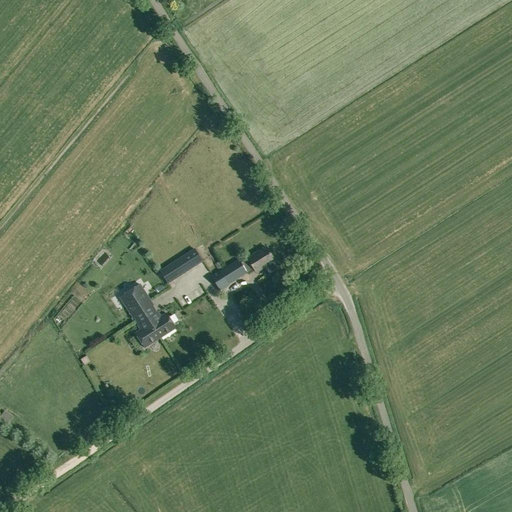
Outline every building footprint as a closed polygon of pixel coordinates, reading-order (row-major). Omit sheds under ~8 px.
[(266,247),(248,258),(256,271),(265,266),(269,273),(278,268),(273,261),(274,260),(266,247)] [(189,253),(196,265),(202,261),(195,249),(189,253)] [(177,260),(185,272),(191,268),(183,256),(177,260)] [(219,271),(228,285),(247,273),(238,259),(219,271)] [(154,262),(150,264),(150,265),(156,274),(160,271),(154,262)] [(160,271),(168,283),(174,279),(166,268),(160,271)] [(133,318),(153,305),(140,284),(132,289),(133,291),(128,294),(127,292),(120,297),(133,318)] [(157,312),(147,318),(160,338),(176,328),(166,313),(161,317),(157,312)] [(160,338),(147,318),(137,325),(141,330),(135,333),(145,348),(160,338)] [(83,360),(86,369),(92,367),(89,358),(83,360)] [(114,402),(110,404),(116,414),(120,412),(114,402)] [(0,422),(6,427),(12,417),(4,412),(0,418),(0,422)]
